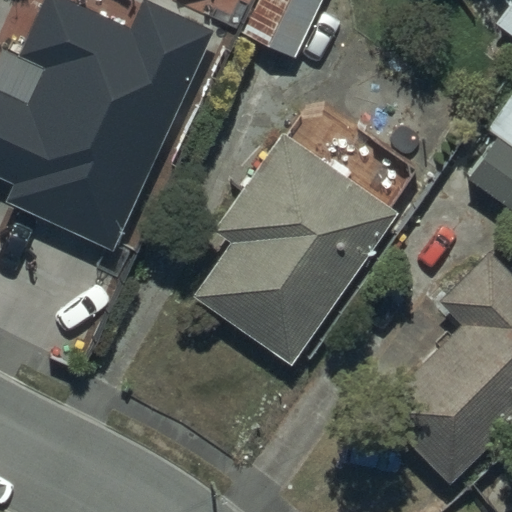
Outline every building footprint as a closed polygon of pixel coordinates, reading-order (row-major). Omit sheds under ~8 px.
[(0,199),(107,248),(206,27),(146,0),(133,0),(124,23),(73,0),(37,0),(14,53),(37,63),(21,98),(0,88),(0,175),(7,178),(0,192),(0,199)] [(314,0),(251,0),(238,30),(257,39),(229,98),(249,107),(277,49),(289,55),(314,0)] [(511,36),(511,0),(502,0),(503,1),(490,21),(511,36)] [(511,79),(482,124),(511,143),(511,79)] [(186,290),(284,359),(389,208),(275,129),(209,225),(224,235),(186,290)] [(511,148),(494,136),(466,174),(511,206),(511,148)] [(446,479),(511,408),(511,277),(478,246),(432,296),(454,318),(370,409),(446,479)]
